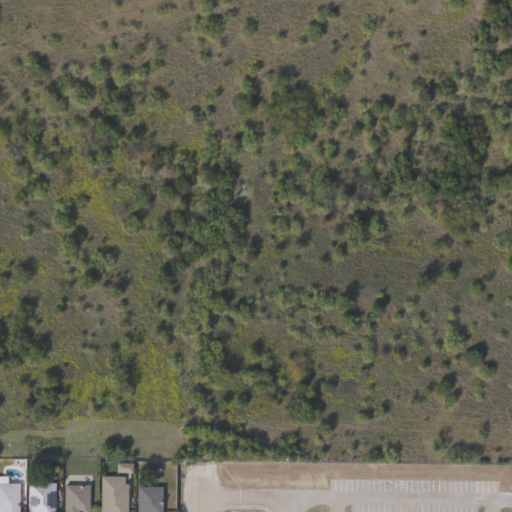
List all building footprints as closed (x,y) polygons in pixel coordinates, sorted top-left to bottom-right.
[(8,484),(20,484),(19,511),(0,511),(0,476),(8,477),(8,484)] [(125,477),(125,484),(129,484),(128,511),(101,511),(101,476),(125,477)] [(56,483),(56,511),(28,511),(28,483),(56,483)] [(90,486),(89,511),(79,511),(78,511),(64,511),(65,485),(90,486)] [(163,487),(163,511),(138,511),(138,487),(163,487)]
